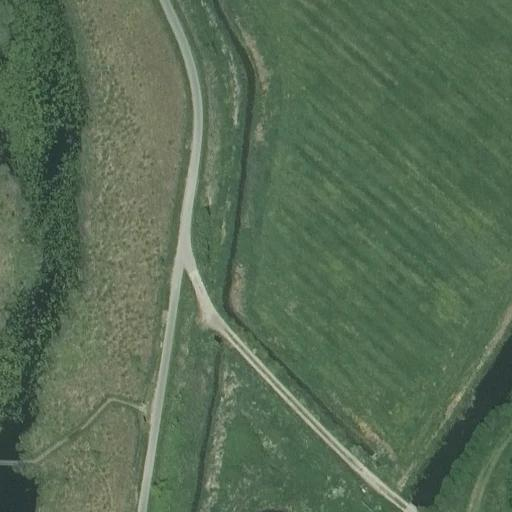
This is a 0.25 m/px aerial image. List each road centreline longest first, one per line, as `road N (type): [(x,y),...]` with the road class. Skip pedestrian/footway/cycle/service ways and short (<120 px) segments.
road 1 (unclassified): [(140,511),(197,113),(187,56),(162,0)]
road 2 (track): [(404,511),(222,329),(182,247)]
